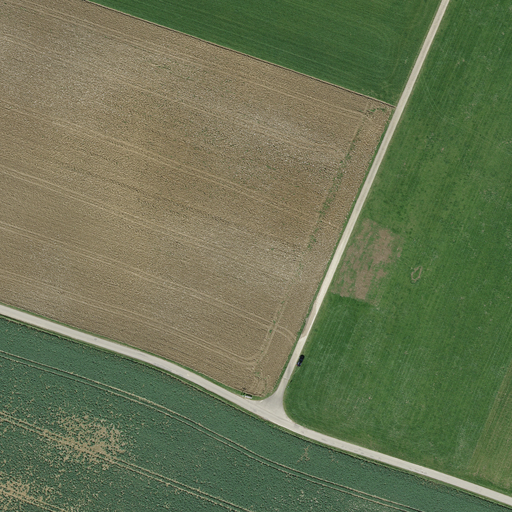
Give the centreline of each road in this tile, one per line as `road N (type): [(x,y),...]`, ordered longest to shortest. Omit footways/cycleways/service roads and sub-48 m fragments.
road 1 (unclassified): [(511,503),(306,435),(129,354),(0,312)]
road 2 (track): [(444,0),(268,418)]
